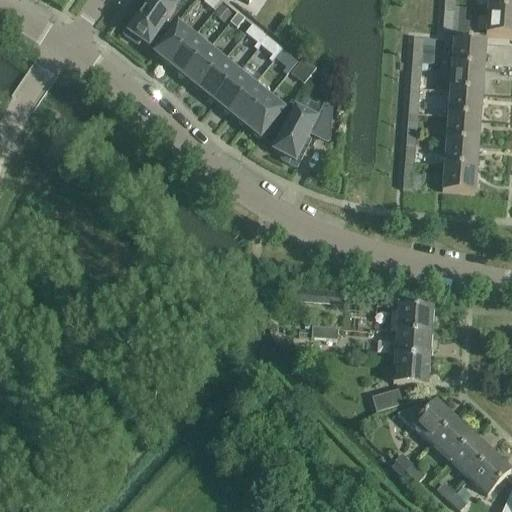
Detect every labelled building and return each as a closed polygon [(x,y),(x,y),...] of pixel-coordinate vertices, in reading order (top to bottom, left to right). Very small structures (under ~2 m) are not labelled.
[(140,44),(149,50),(176,10),(161,0),(152,0),(137,24),(134,22),(124,36),(138,46),(140,44)] [(454,9),(454,0),(445,0),(444,8),(454,9)] [(511,0),(488,0),(488,12),(511,13),(511,0)] [(222,7),(214,17),(224,25),(232,16),(222,7)] [(459,9),(454,9),(444,8),(443,34),(457,36),(459,9)] [(511,13),(488,12),(486,38),(511,39),(511,13)] [(237,15),(230,25),(237,31),(245,21),(237,15)] [(170,69),(193,40),(178,27),(154,56),(170,69)] [(260,49),(267,40),(261,34),(253,44),(260,49)] [(193,40),(170,69),(185,81),(208,52),(193,40)] [(274,45),(267,40),(260,49),(267,55),(274,45)] [(411,66),(420,66),(422,41),(413,40),(411,66)] [(486,45),(452,43),(450,68),(484,71),(486,45)] [(185,81),(200,93),(223,64),(208,52),(185,81)] [(297,64),(283,52),(276,61),(286,70),(283,74),(287,77),(290,74),(297,64)] [(299,66),(291,77),(304,87),(316,71),(303,61),(299,66)] [(223,64),(200,93),(215,105),(238,76),(223,64)] [(418,91),(420,66),(411,66),(409,91),(418,91)] [(482,96),(484,71),(450,68),(448,94),(482,96)] [(238,76),(215,105),(230,117),(253,88),(238,76)] [(245,129),(268,100),(253,88),(230,117),(245,129)] [(416,117),(418,91),(409,91),(407,116),(416,117)] [(482,96),(448,94),(446,119),(481,122),(482,96)] [(268,100),(245,129),(260,142),(284,113),(268,100)] [(330,145),(332,112),(323,107),(316,122),(295,111),(273,154),(283,159),(282,162),(297,169),(305,154),(302,152),(311,135),(330,145)] [(414,142),(416,117),(407,116),(405,141),(414,142)] [(479,147),(481,122),(446,119),(444,144),(479,147)] [(413,167),(414,142),(405,141),(403,167),(413,167)] [(477,172),(479,147),(444,144),(442,170),(477,172)] [(411,193),(413,167),(403,167),(401,192),(411,193)] [(442,170),(441,195),(475,198),(477,172),(442,170)] [(289,291),(288,304),(340,308),(341,295),(289,291)] [(431,338),(433,313),(398,310),(397,336),(431,338)] [(337,343),(338,331),(312,329),(311,341),(337,343)] [(299,331),(299,339),(309,340),(309,332),(299,331)] [(395,361),(429,363),(431,338),(397,336),(395,361)] [(393,386),(407,387),(427,389),(429,363),(395,361),(393,386)] [(371,400),(376,415),(403,407),(398,392),(371,400)] [(414,431),(414,430),(432,447),(455,422),(436,405),(427,415),(419,407),(397,417),(414,431)] [(474,439),(455,422),(432,447),(450,464),(474,439)] [(492,456),(474,439),(450,464),(469,482),(492,456)] [(511,474),(492,456),(469,482),(487,499),(511,474)] [(402,481),(406,476),(414,468),(401,457),(394,465),(390,470),(402,481)] [(414,468),(406,476),(417,486),(424,478),(414,468)] [(448,504),(455,496),(443,485),(436,493),(448,504)] [(461,489),(455,496),(448,504),(456,511),(461,511),(466,507),(465,506),(468,502),(469,496),(461,489)] [(511,511),(511,492),(507,504),(503,511),(511,511)]
